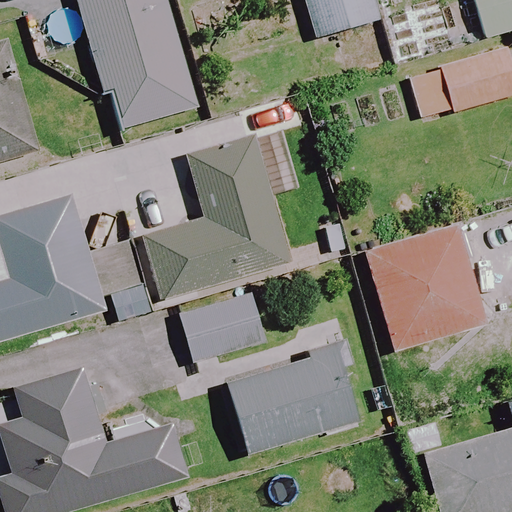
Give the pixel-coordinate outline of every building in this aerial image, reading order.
[(161,0),(73,0),(116,135),(196,109),(161,0)] [(375,25),(368,0),(299,0),(311,43),(375,25)] [(511,33),(511,0),(468,0),(481,42),(511,33)] [(0,166),(32,157),(0,50),(0,166)] [(511,98),(511,80),(504,52),(406,80),(419,125),(511,98)] [(283,268),(247,140),(183,159),(201,223),(141,240),(159,303),(283,268)] [(0,211),(0,273),(1,277),(0,277),(0,339),(99,310),(64,193),(0,211)] [(482,328),(448,215),(358,242),(391,355),(482,328)] [(109,317),(143,308),(139,290),(104,299),(109,317)] [(261,342),(247,294),(175,315),(188,363),(261,342)] [(350,367),(340,332),(319,338),(322,349),(297,357),(300,367),(222,390),(242,458),(352,426),(336,371),(350,367)] [(7,387),(16,418),(0,422),(0,455),(6,475),(0,477),(0,511),(84,511),(183,484),(165,424),(98,443),(76,367),(7,387)] [(432,511),(511,511),(511,431),(417,458),(432,511)]
